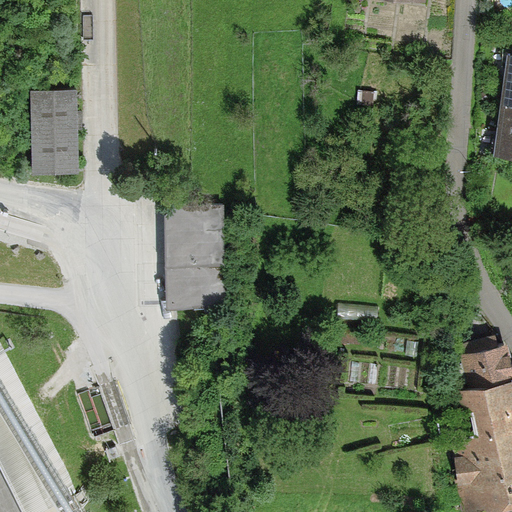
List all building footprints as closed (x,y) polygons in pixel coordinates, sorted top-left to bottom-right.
[(511,50),(509,50),(495,153),(511,155),(511,50)] [(75,86),(34,86),(34,170),(76,170),(75,86)] [(226,196),(167,194),(164,298),(223,300),(226,196)] [(511,255),(511,245),(500,245),(499,254),(511,255)] [(457,345),(460,358),(499,349),(496,336),(457,345)] [(460,358),(468,391),(511,380),(511,356),(510,346),(499,349),(497,349),(460,358)] [(511,380),(468,391),(442,398),(465,511),(486,511),(511,507),(511,380)] [(0,402),(0,511),(25,511),(51,499),(0,402)]
